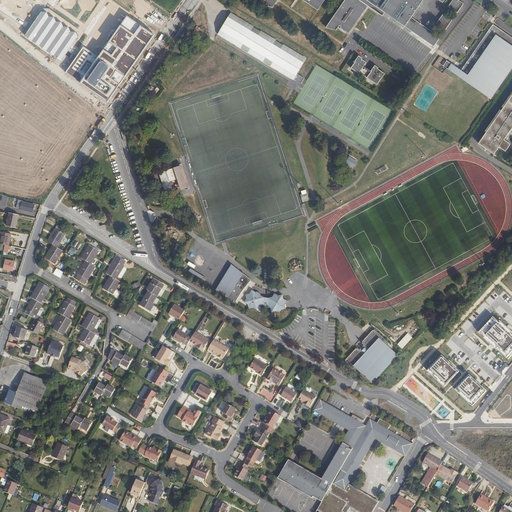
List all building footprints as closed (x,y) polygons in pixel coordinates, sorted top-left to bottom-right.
[(257,0),(271,9),(277,0),(300,0),(317,12),(325,0),(345,0),(343,3),(326,29),(336,32),(339,27),(349,34),(370,5),(372,6),(374,3),(370,0),(257,0)] [(389,0),(384,8),(386,10),(386,11),(434,44),(441,35),(413,15),(422,0),(389,0)] [(462,0),(452,0),(450,4),(458,10),(464,1),(462,0)] [(61,60),(78,37),(41,11),(25,35),(61,60)] [(444,13),(438,22),(446,28),(453,18),(444,13)] [(233,14),(221,34),(296,79),(309,59),(233,14)] [(155,35),(127,15),(98,57),(81,83),(107,100),(155,35)] [(449,59),(446,64),(491,94),(511,64),(511,33),(494,22),(463,68),(449,59)] [(81,83),(98,57),(84,47),(66,72),(81,83)] [(356,61),(353,66),(378,82),(385,73),(378,68),(379,67),(376,65),(371,72),(364,66),(367,61),(363,58),(364,57),(360,54),(356,60),(356,61)] [(302,75),(299,81),(304,84),(307,78),(302,75)] [(511,95),(480,141),(496,152),(501,145),(508,149),(511,143),(511,141),(506,138),(511,129),(511,95)] [(350,154),(346,161),(354,166),(358,159),(350,154)] [(178,167),(174,169),(165,171),(169,183),(178,180),(181,191),(185,190),(186,191),(190,190),(181,164),(178,165),(178,167)] [(9,197),(0,194),(0,208),(6,210),(8,201),(9,197)] [(19,199),(18,203),(16,210),(33,214),(34,211),(36,212),(36,207),(35,207),(35,204),(24,202),(25,201),(19,199)] [(18,214),(9,212),(6,226),(15,228),(18,214)] [(51,234),(47,241),(51,243),(47,250),(46,250),(43,256),(52,262),(60,248),(57,247),(65,233),(62,232),(63,229),(57,225),(55,227),(56,228),(52,234),(51,234)] [(1,232),(0,234),(0,243),(5,245),(8,245),(10,234),(1,232)] [(90,245),(82,258),(85,260),(77,273),(78,274),(75,279),(84,284),(87,279),(86,279),(90,273),(95,265),(91,263),(95,257),(100,250),(90,245)] [(112,266),(108,273),(111,275),(108,281),(107,281),(103,288),(113,294),(120,280),(118,279),(120,275),(125,266),(126,265),(125,265),(127,260),(119,255),(112,267),(112,266)] [(4,261),(2,270),(12,272),(14,263),(4,261)] [(128,267),(125,266),(120,275),(123,277),(128,268),(128,267)] [(233,272),(229,269),(215,294),(233,305),(239,294),(248,282),(234,271),(233,272)] [(56,270),(54,275),(60,278),(63,272),(56,270)] [(145,297),(140,304),(151,310),(155,303),(154,302),(158,295),(165,284),(154,277),(147,289),(149,290),(145,297)] [(26,309),(24,312),(31,316),(34,317),(42,303),(39,301),(45,290),(48,286),(38,280),(35,285),(32,290),(33,290),(30,296),(32,298),(30,303),(27,310),(26,309)] [(247,299),(244,302),(248,305),(249,309),(253,308),(256,310),(258,306),(260,306),(265,306),(269,307),(272,308),(272,312),(276,311),(278,312),(280,312),(282,310),(285,309),(285,304),(287,301),(283,299),(282,295),(277,296),(275,295),(273,297),(268,298),(265,297),(260,295),(260,293),(257,292),(256,292),(253,290),(250,294),(246,294),(247,299)] [(56,330),(63,334),(65,330),(64,330),(67,324),(68,324),(71,319),(67,317),(71,311),(72,311),(74,307),(73,307),(75,304),(67,300),(65,303),(64,302),(58,312),(61,314),(55,325),(57,326),(56,330)] [(174,304),(169,314),(179,320),(185,311),(174,304)] [(152,330),(159,319),(154,318),(152,321),(130,309),(127,315),(152,330)] [(94,327),(98,320),(99,320),(89,314),(82,326),(86,327),(79,339),(89,345),(95,333),(92,331),(94,327)] [(511,330),(495,317),(481,334),(511,357),(511,356),(511,330)] [(37,333),(43,323),(35,318),(29,329),(37,333)] [(27,329),(17,326),(14,336),(24,339),(27,329)] [(132,343),(141,348),(145,342),(122,329),(119,335),(132,343)] [(178,329),(173,337),(187,346),(190,341),(193,336),(189,334),(189,336),(178,329)] [(367,362),(361,357),(353,350),(344,361),(357,373),(359,371),(371,381),(395,354),(384,344),(386,343),(372,330),(362,340),(370,347),(376,353),(367,362)] [(193,336),(190,341),(197,346),(199,347),(199,348),(203,351),(204,350),(209,340),(195,332),(193,336)] [(408,332),(397,343),(402,347),(412,336),(408,332)] [(229,349),(214,340),(208,350),(218,356),(218,357),(222,359),(223,358),(223,359),(229,349)] [(63,345),(50,341),(47,353),(50,354),(55,356),(55,355),(59,357),(63,345)] [(37,346),(28,343),(25,353),(34,356),(37,346)] [(175,353),(163,346),(155,358),(164,363),(168,365),(175,353)] [(370,347),(361,357),(367,362),(376,353),(370,347)] [(112,349),(108,359),(119,365),(120,363),(128,367),(133,358),(125,354),(124,356),(112,349)] [(442,354),(428,370),(445,386),(459,371),(442,354)] [(71,356),(68,366),(72,368),(73,367),(74,367),(81,375),(88,368),(80,359),(71,356)] [(268,366),(255,359),(250,367),(258,372),(258,373),(262,376),(268,366)] [(159,367),(157,371),(151,381),(160,387),(164,380),(166,376),(169,372),(159,367)] [(285,376),(273,369),(268,378),(267,380),(271,382),(272,381),(275,382),(275,383),(275,384),(275,385),(278,387),(279,386),(285,376)] [(24,373),(16,395),(13,405),(11,408),(35,417),(48,382),(24,373)] [(469,373),(455,389),(472,405),(486,390),(469,373)] [(93,393),(101,397),(102,395),(109,399),(115,389),(108,385),(107,387),(99,382),(93,393)] [(200,387),(197,385),(192,393),(207,401),(212,392),(201,385),(200,387)] [(292,402),(297,394),(286,388),(283,386),(278,394),(281,396),(292,402)] [(141,403),(148,407),(152,400),(153,401),(155,397),(154,396),(156,393),(148,388),(140,402),(141,403)] [(304,390),(298,399),(304,402),(306,403),(305,404),(309,407),(310,405),(310,406),(316,396),(304,390)] [(5,402),(13,405),(16,395),(9,392),(5,402)] [(319,399),(313,411),(323,416),(324,416),(333,421),(339,411),(330,405),(329,407),(323,404),(324,402),(319,399)] [(148,407),(141,403),(133,417),(141,422),(149,407),(148,407)] [(225,414),(223,417),(231,422),(235,415),(232,414),(235,409),(227,403),(222,412),(225,414)] [(191,413),(191,411),(183,407),(177,416),(183,420),(182,421),(192,427),(197,419),(200,413),(196,410),(194,413),(193,414),(191,413)] [(280,415),(271,410),(266,417),(268,418),(265,423),(273,428),(280,416),(280,415)] [(339,411),(333,421),(335,422),(336,420),(357,433),(348,448),(341,444),(320,481),(321,482),(317,489),(303,511),(304,511),(371,511),(375,507),(371,505),(370,507),(365,504),(367,502),(363,500),(361,502),(357,499),(358,497),(354,495),(353,497),(343,491),(343,492),(330,485),(338,471),(351,479),(353,474),(351,473),(356,464),(358,465),(361,462),(359,460),(364,451),(366,452),(368,449),(367,447),(370,442),(402,461),(411,445),(388,431),(391,426),(380,420),(377,424),(370,420),(365,428),(361,426),(363,422),(352,416),(350,419),(340,413),(341,412),(339,411)] [(83,420),(70,413),(64,424),(70,427),(77,431),(78,429),(85,433),(92,422),(84,418),(83,420)] [(0,414),(0,430),(4,432),(10,419),(0,414)] [(110,418),(107,416),(102,424),(117,433),(121,426),(118,424),(118,423),(115,421),(111,418),(110,418)] [(224,422),(215,417),(212,422),(213,423),(206,434),(216,440),(218,441),(220,437),(219,436),(220,434),(223,428),(221,427),(224,422)] [(335,422),(334,424),(347,431),(340,443),(341,444),(348,448),(357,433),(336,420),(335,422)] [(262,446),(269,432),(262,428),(260,431),(258,430),(255,435),(257,436),(257,437),(254,441),(262,446)] [(22,429),(18,440),(32,446),(37,435),(22,429)] [(137,438),(125,431),(120,440),(131,447),(132,446),(136,448),(142,439),(137,437),(137,438)] [(55,450),(52,457),(62,461),(68,446),(58,442),(55,449),(55,450)] [(148,447),(143,444),(138,451),(145,455),(144,456),(158,461),(161,452),(160,451),(161,450),(157,449),(156,450),(153,448),(148,446),(148,447)] [(248,458),(244,464),(248,466),(251,468),(255,462),(262,451),(254,446),(247,458),(248,458)] [(193,457),(174,450),(171,458),(182,463),(183,460),(187,461),(185,464),(189,466),(193,457)] [(421,482),(428,487),(440,466),(442,463),(439,461),(428,454),(422,464),(429,468),(421,482)] [(201,461),(196,459),(190,473),(205,479),(209,470),(199,466),(201,461)] [(244,464),(240,461),(238,465),(240,466),(238,469),(234,475),(242,480),(248,470),(247,469),(248,466),(244,464)] [(435,475),(451,484),(457,474),(453,471),(452,473),(440,466),(435,475)] [(110,471),(104,485),(108,487),(114,473),(110,471)] [(343,491),(351,479),(338,471),(330,485),(343,492),(343,491)] [(462,478),(457,487),(468,493),(473,484),(462,478)] [(3,491),(8,493),(12,495),(17,483),(8,479),(3,491)] [(154,481),(148,500),(158,503),(164,485),(154,481)] [(132,490),(127,503),(130,504),(129,505),(135,507),(141,494),(132,490)] [(104,495),(100,504),(116,511),(120,501),(104,495)] [(480,495),(475,505),(487,511),(493,503),(480,495)] [(394,506),(398,508),(402,510),(401,511),(409,511),(414,505),(399,496),(394,506)] [(84,502),(73,497),(69,507),(80,511),(84,502)] [(217,506),(214,511),(225,511),(229,505),(217,500),(215,505),(217,506)]
